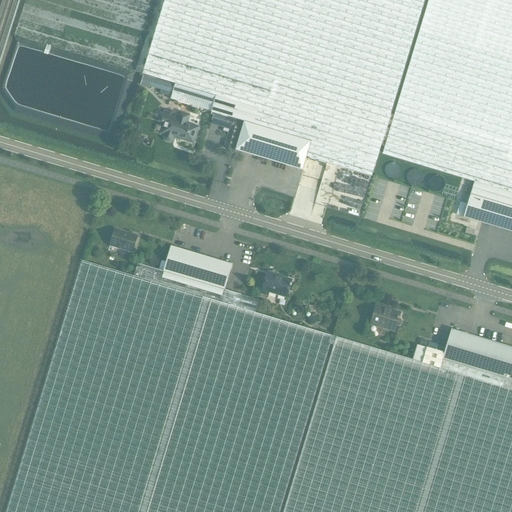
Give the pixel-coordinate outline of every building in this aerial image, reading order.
[(243,121),(244,122),(324,146),(377,161),(381,146),(425,0),(164,0),(142,74),(176,84),(171,100),(213,112),(243,121)] [(511,0),(428,0),(382,154),(474,182),(471,194),(511,206),(511,0)] [(152,78),(149,87),(160,90),(162,81),(152,78)] [(193,143),(199,127),(186,123),(189,116),(180,113),(178,120),(171,117),(172,114),(162,111),(159,122),(165,123),(161,133),(165,134),(164,136),(165,138),(166,140),(167,141),(169,141),(172,140),(173,139),(174,134),(181,136),(180,139),(193,143)] [(213,112),(212,115),(215,116),(212,125),(224,128),(230,130),(224,148),(234,151),(243,121),(213,112)] [(244,122),(236,151),(316,174),(324,146),(244,122)] [(511,206),(471,194),(464,217),(511,231),(511,206)] [(110,245),(133,252),(138,236),(115,229),(110,245)] [(171,246),(163,272),(224,290),(232,265),(171,246)] [(259,300),(224,290),(163,272),(138,264),(134,276),(82,261),(6,511),(279,511),(333,336),(255,313),(259,300)] [(291,286),(292,284),(291,284),(292,280),(281,277),(281,279),(267,274),(261,294),(268,296),(269,292),(287,298),(290,286),(291,286)] [(377,306),(376,306),(371,324),(395,331),(397,326),(400,327),(402,320),(399,319),(401,313),(390,310),(390,312),(384,311),(385,310),(376,307),(377,306)] [(427,348),(422,363),(511,389),(511,347),(452,329),(445,353),(427,348)] [(336,337),(283,511),(511,511),(511,389),(422,363),(336,337)]
